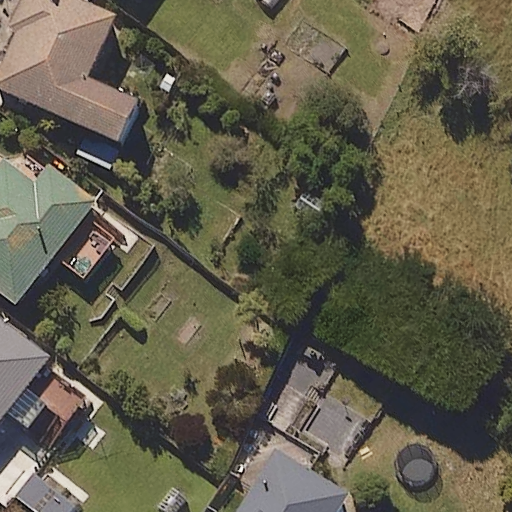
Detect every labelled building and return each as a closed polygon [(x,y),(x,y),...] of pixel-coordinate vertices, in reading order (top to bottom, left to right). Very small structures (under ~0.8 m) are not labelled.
[(121,16),(84,0),(23,0),(13,24),(22,28),(0,77),(0,87),(126,143),(144,100),(94,78),(121,16)] [(37,186),(6,162),(0,170),(0,290),(21,306),(59,258),(88,280),(119,239),(91,217),(101,203),(52,166),(37,186)] [(77,376),(0,315),(0,428),(11,416),(32,433),(77,376)] [(45,460),(26,446),(0,481),(0,484),(37,511),(75,511),(80,506),(36,473),(45,460)] [(344,511),(354,497),(280,450),(241,511),(344,511)]
